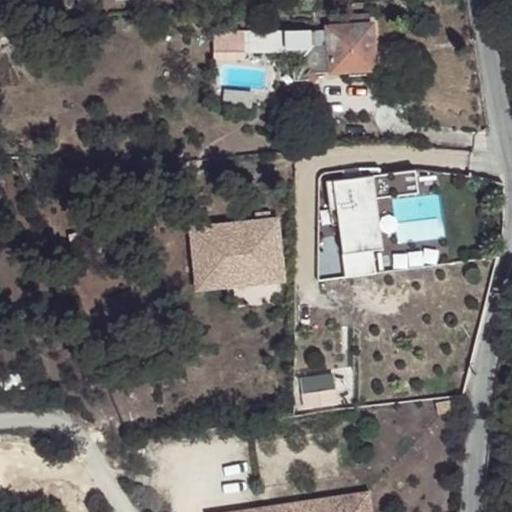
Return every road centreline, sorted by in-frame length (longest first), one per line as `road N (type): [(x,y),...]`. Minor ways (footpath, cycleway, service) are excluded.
road 1 (residential): [(511,243),(464,472),(467,511)]
road 2 (residential): [(480,0),(511,174)]
